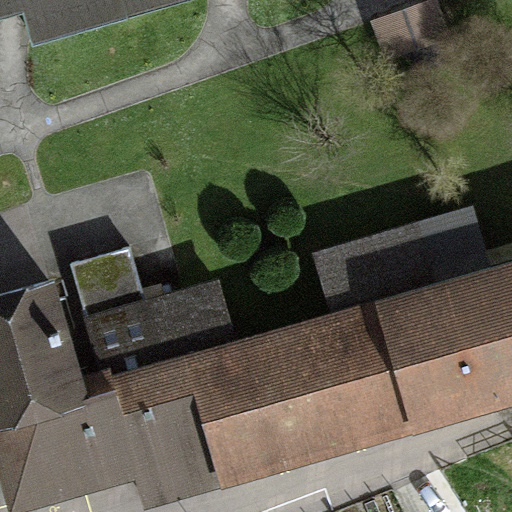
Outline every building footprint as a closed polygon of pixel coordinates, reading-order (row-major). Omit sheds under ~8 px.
[(0,0),(0,10),(35,1),(41,25),(136,0),(0,0)] [(436,0),(428,0),(369,20),(390,82),(456,59),(436,0)] [(314,257),(332,321),(387,306),(430,294),(412,230),(314,257)] [(80,265),(114,383),(189,362),(233,349),(213,282),(136,304),(122,254),(80,265)] [(511,270),(430,294),(387,306),(422,431),(511,405),(511,270)] [(225,487),(189,362),(114,383),(80,392),(51,288),(0,302),(0,445),(18,507),(135,474),(145,509),(225,487)] [(422,431),(387,306),(332,321),(233,349),(189,362),(225,487),(422,431)]
